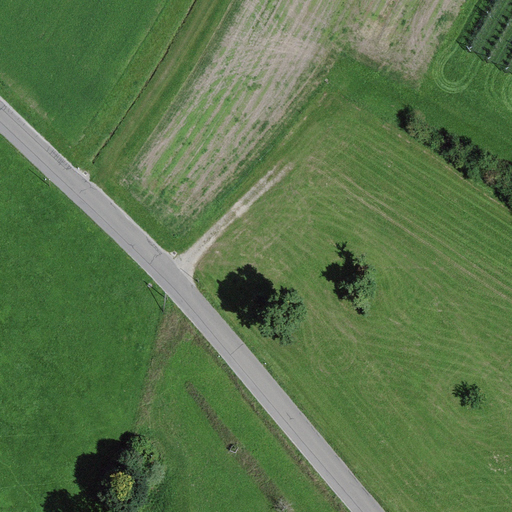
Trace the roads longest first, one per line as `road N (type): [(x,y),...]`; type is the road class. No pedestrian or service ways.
road 1 (unclassified): [(0,116),(172,280),(368,511)]
road 2 (track): [(351,89),(172,280)]
